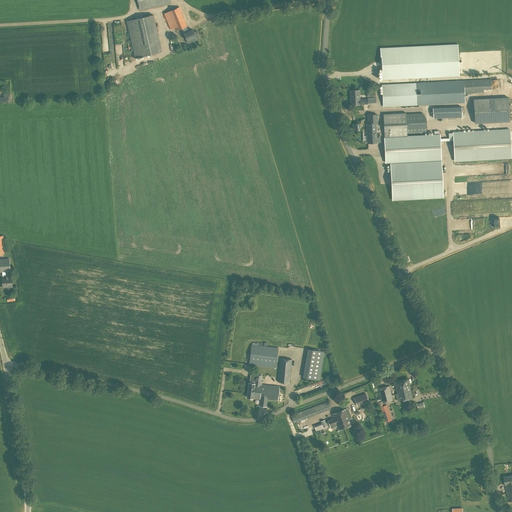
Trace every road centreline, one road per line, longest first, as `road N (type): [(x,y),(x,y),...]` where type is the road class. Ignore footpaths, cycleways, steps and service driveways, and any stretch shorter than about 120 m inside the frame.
road 1 (unclassified): [(6,366),(247,421),(435,350)]
road 2 (unclassified): [(329,0),(326,90),(435,350)]
road 3 (unknown): [(0,24),(119,21),(175,5),(210,16),(329,0)]
road 4 (unclassified): [(435,350),(482,428),(501,511)]
road 5 (unclassified): [(28,511),(6,366)]
